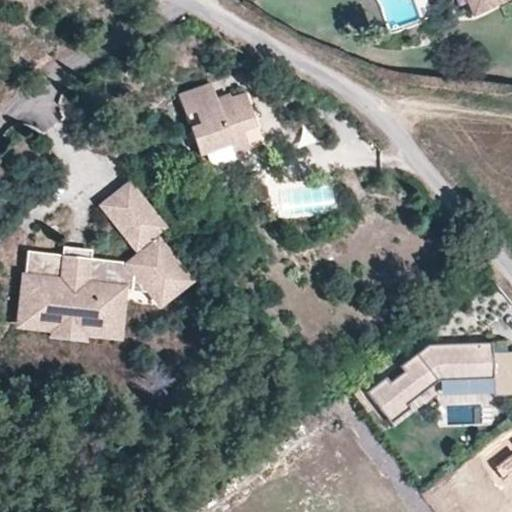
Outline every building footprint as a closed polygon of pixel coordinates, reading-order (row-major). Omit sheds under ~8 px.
[(511,0),(467,0),(477,19),(511,1),(511,0)] [(253,120),(243,91),(229,96),(227,92),(214,96),(209,82),(176,93),(196,153),(204,151),(228,142),(230,147),(245,142),(239,125),(253,120)] [(259,137),(253,120),(239,125),(245,142),(259,137)] [(233,157),(232,152),(230,147),(228,142),(204,151),(207,160),(214,163),(233,157)] [(232,152),(247,146),(245,142),(230,147),(232,152)] [(148,286),(162,275),(173,289),(187,277),(154,236),(152,238),(148,233),(160,223),(127,183),(102,203),(141,251),(128,261),(128,260),(90,255),(61,252),(26,248),(21,292),(44,295),(42,310),(118,319),(122,286),(144,289),(148,286)] [(90,255),(91,247),(62,243),(61,252),(90,255)] [(173,289),(162,275),(148,286),(159,300),(173,289)] [(116,333),(118,319),(42,310),(44,295),(21,292),(17,321),(52,325),(50,335),(81,339),(82,329),(116,333)] [(511,352),(508,353),(492,353),(492,343),(428,346),(367,392),(391,424),(411,409),(408,405),(438,381),(493,379),(494,397),(511,396),(511,352)] [(508,353),(507,343),(492,343),(492,353),(508,353)]
